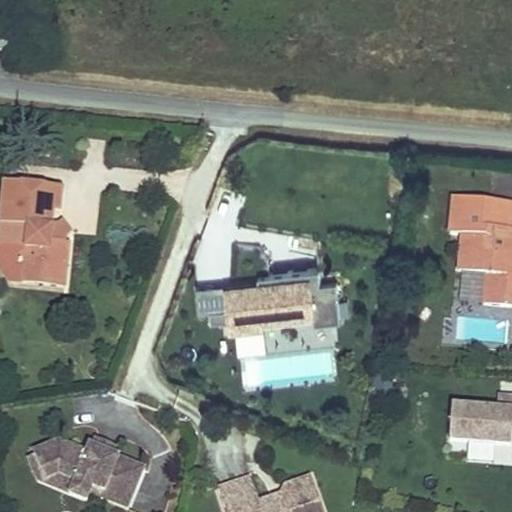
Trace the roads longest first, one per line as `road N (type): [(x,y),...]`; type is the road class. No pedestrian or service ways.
road 1 (residential): [(511,137),(0,86)]
road 2 (unknown): [(227,110),(149,335),(146,366),(153,381),(232,443)]
